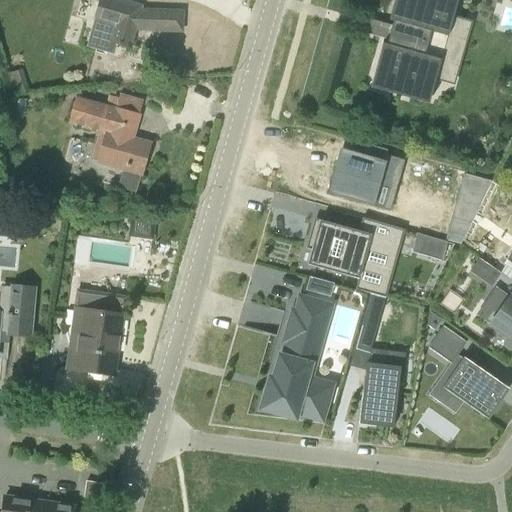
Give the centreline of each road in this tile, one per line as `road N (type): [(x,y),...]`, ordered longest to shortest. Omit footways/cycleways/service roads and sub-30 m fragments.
road 1 (tertiary): [(149,437),(272,0)]
road 2 (residential): [(511,449),(490,474),(463,475),(149,437)]
road 3 (residential): [(0,420),(149,437)]
